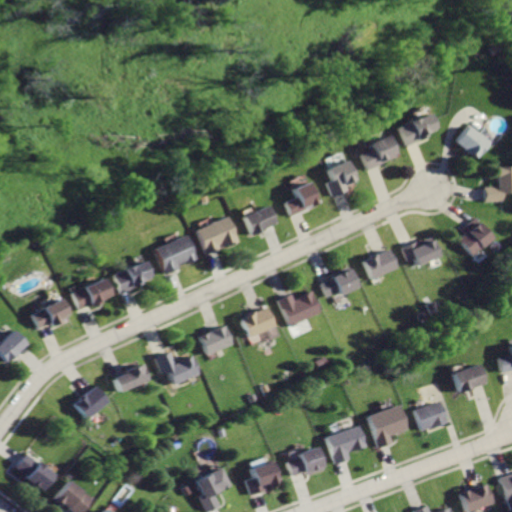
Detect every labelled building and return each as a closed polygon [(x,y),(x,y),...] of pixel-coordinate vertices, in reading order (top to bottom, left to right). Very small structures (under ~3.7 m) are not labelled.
[(424,113),(394,127),(403,145),(420,137),(419,135),(432,129),(424,113)] [(463,126),(451,143),(473,159),(485,142),(463,126)] [(382,135),(367,143),(369,149),(357,155),(364,170),(393,156),(382,135)] [(342,160),(322,170),(327,180),(321,183),(327,198),(344,190),(342,187),(352,182),(342,160)] [(481,187),(482,201),(502,200),(501,192),(511,191),(511,165),(492,167),(493,186),(481,187)] [(301,182),(287,189),(291,197),(278,203),(284,217),(312,204),(301,182)] [(260,206),(236,217),(245,236),(257,230),(256,228),(268,222),(260,206)] [(219,215),(186,230),(198,254),(211,248),(210,245),(217,242),(219,246),(231,241),(219,215)] [(476,222),(465,232),(463,231),(453,240),(468,257),(489,237),(476,222)] [(144,249),(156,275),(171,268),(169,264),(178,260),(179,263),(188,259),(177,234),(144,249)] [(428,238),(414,244),(413,241),(399,247),(406,262),(412,260),(414,264),(435,254),(428,238)] [(385,248),(361,260),(370,279),(394,267),(385,248)] [(136,262),(107,275),(115,293),(132,284),(132,283),(143,277),(136,262)] [(346,270),(318,284),(325,297),(336,292),(337,295),(354,287),(346,270)] [(94,277),(63,292),(72,309),(82,303),(85,308),(94,303),(92,300),(103,295),(94,277)] [(289,293),(273,300),(286,326),(315,311),(306,292),(292,299),(289,293)] [(51,299),(23,314),(31,329),(41,323),(43,328),(53,322),(51,320),(60,315),(51,299)] [(261,307),(235,319),(244,337),(269,325),(261,307)] [(218,325),(193,337),(202,355),(227,343),(218,325)] [(7,330),(0,336),(0,363),(20,344),(7,330)] [(492,357),(495,373),(511,368),(511,344),(503,347),(505,354),(492,357)] [(164,352),(147,359),(155,376),(162,373),(167,384),(190,373),(183,356),(169,362),(164,352)] [(133,363),(118,371),(119,372),(108,378),(115,393),(142,380),(133,363)] [(472,364),(446,374),(454,394),(480,383),(472,364)] [(88,386),(68,404),(82,419),(102,401),(88,386)] [(408,410),(416,431),(440,421),(432,401),(408,410)] [(391,406),(361,418),(372,447),(385,442),(383,436),(400,430),(391,406)] [(350,427),(319,439),(329,463),(341,459),(339,453),(358,447),(350,427)] [(280,462),(285,476),(297,472),(298,475),(316,469),(309,449),(293,455),(294,457),(280,462)] [(21,454),(12,467),(22,474),(19,477),(38,491),(50,474),(21,454)] [(263,460),(241,468),(245,478),(237,481),(242,495),(257,489),(256,487),(271,481),(263,460)] [(213,469),(190,481),(196,493),(190,496),(198,511),(201,511),(213,506),(207,495),(222,487),(213,469)] [(494,478),(506,510),(511,507),(511,477),(510,472),(494,478)] [(63,482),(50,499),(66,511),(76,511),(86,499),(63,482)] [(479,482),(454,492),(462,511),(465,511),(488,503),(479,482)]
